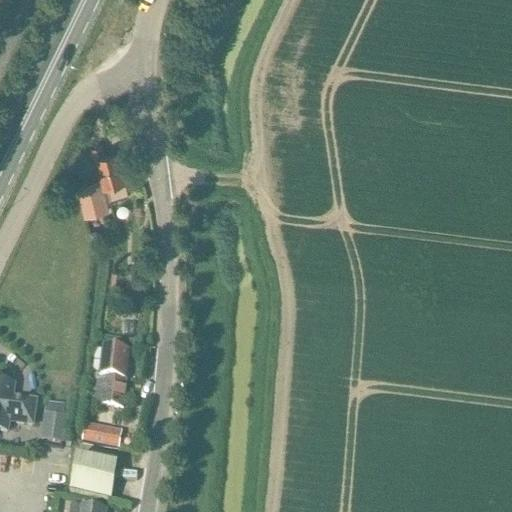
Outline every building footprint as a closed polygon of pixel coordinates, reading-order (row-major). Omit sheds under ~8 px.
[(105,154),(102,145),(90,148),(92,158),(96,157),(107,200),(129,195),(118,151),(105,154)] [(85,216),(107,211),(100,181),(78,186),(85,216)] [(88,232),(87,232),(90,241),(91,241),(98,239),(96,230),(88,232)] [(126,381),(130,351),(102,348),(99,375),(94,375),(91,404),(123,408),(126,381)] [(33,429),(36,400),(14,398),(15,386),(0,384),(0,431),(9,432),(9,426),(33,429)] [(62,446),(66,418),(55,417),(44,415),(40,443),(62,446)] [(121,435),(95,430),(94,434),(86,433),(84,443),(119,449),(121,435)] [(110,502),(116,465),(77,459),(71,495),(110,502)]
